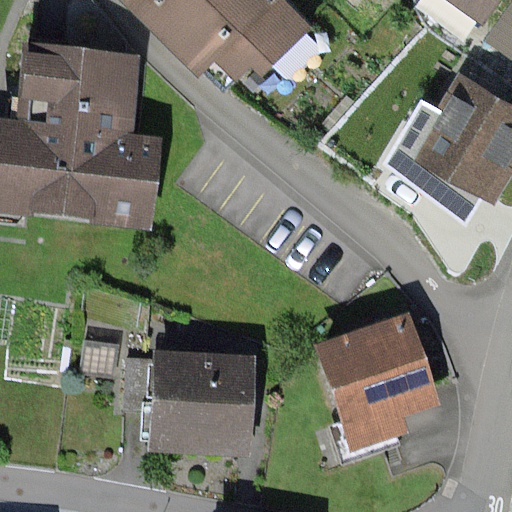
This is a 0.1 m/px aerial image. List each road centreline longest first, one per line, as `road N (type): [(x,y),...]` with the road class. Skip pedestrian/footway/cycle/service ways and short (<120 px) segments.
road 1 (residential): [(511,367),(481,511),(152,511),(0,490)]
road 2 (residential): [(511,356),(310,189),(183,73),(121,0)]
